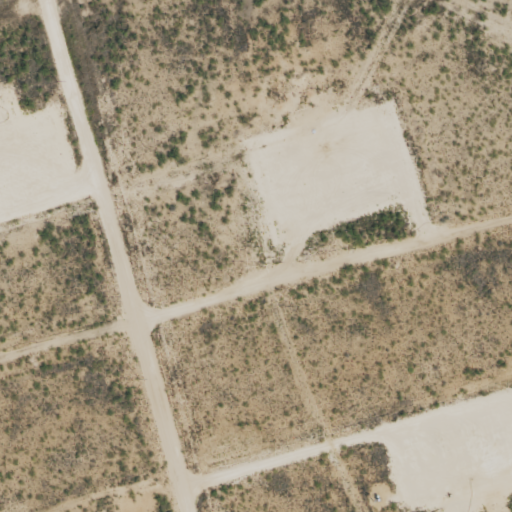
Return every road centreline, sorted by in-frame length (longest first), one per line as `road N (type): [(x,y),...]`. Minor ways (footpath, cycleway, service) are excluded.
road 1 (track): [(134,511),(0,16)]
road 2 (track): [(93,350),(511,226)]
